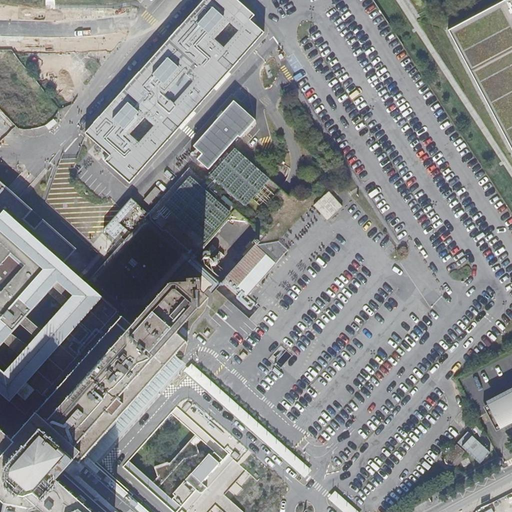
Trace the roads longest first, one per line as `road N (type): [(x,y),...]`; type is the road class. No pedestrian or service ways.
road 1 (residential): [(9,139),(35,152),(60,136),(136,45),(139,24)]
road 2 (residential): [(0,29),(139,24)]
road 3 (unknown): [(363,238),(335,225),(320,228),(257,294)]
